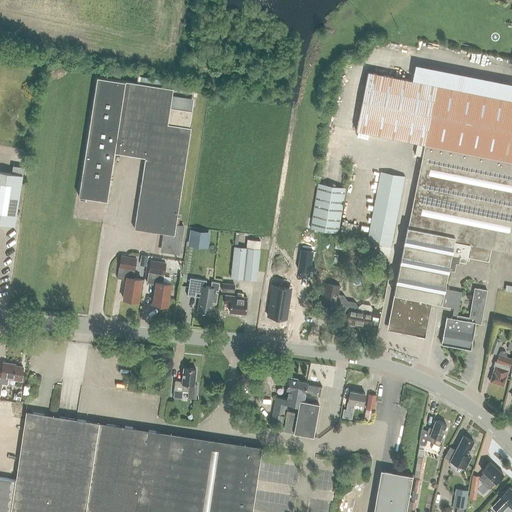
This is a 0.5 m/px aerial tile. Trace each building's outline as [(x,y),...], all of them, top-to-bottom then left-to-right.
[(395,294),(388,328),(424,335),(431,301),(441,303),(444,289),(448,268),(453,269),(455,261),(466,263),(467,256),(488,261),(491,248),(511,252),(511,100),(436,85),(368,72),(356,131),(424,144),(394,294),(395,294)] [(194,99),(172,95),(173,89),(97,77),(79,196),(107,200),(114,153),(145,158),(134,229),(167,233),(166,241),(164,240),(162,251),(179,254),(183,226),(176,225),(191,128),(189,128),(192,111),(194,99)] [(0,223),(14,225),(23,167),(13,165),(11,173),(0,171),(0,223)] [(367,243),(391,247),(405,176),(381,172),(367,243)] [(346,187),(318,183),(311,228),(338,232),(346,187)] [(208,232),(192,231),(191,243),(197,244),(197,240),(207,241),(208,232)] [(231,278),(257,281),(260,249),(234,246),(231,278)] [(301,249),(298,269),(310,271),(313,251),(301,249)] [(119,267),(117,278),(126,280),(123,299),(138,301),(141,280),(133,278),(136,259),(121,256),(120,267),(119,267)] [(153,304),(167,306),(171,284),(162,283),(164,274),(165,263),(151,261),(149,272),(148,272),(147,283),(156,284),(153,304)] [(216,303),(218,292),(216,292),(216,291),(218,291),(220,282),(211,281),(210,287),(206,286),(207,280),(190,278),(187,295),(195,296),(196,292),(201,293),(198,307),(203,308),(202,311),(210,313),(211,302),(216,303)] [(234,284),(223,283),(222,291),(233,292),(234,284)] [(347,318),(347,323),(370,327),(371,320),(377,322),(379,309),(372,308),(371,312),(358,310),(358,307),(355,303),(347,301),(343,296),(336,295),(337,286),(324,283),(321,304),(336,307),(337,306),(338,306),(345,317),(347,318)] [(445,328),(442,343),(470,348),(474,323),(481,324),(488,290),(476,288),(470,317),(458,315),(459,309),(454,308),(452,318),(447,317),(445,328)] [(462,292),(444,289),(441,303),(440,306),(454,308),(459,309),(462,292)] [(271,291),(267,316),(286,319),(290,294),(271,291)] [(230,304),(229,312),(245,314),(247,297),(243,297),(243,294),(237,293),(237,296),(225,295),(224,303),(225,303),(230,304)] [(496,354),(501,342),(494,339),(490,352),(496,354)] [(494,366),(495,367),(490,382),(503,386),(511,361),(511,358),(506,357),(507,355),(506,353),(505,352),(503,351),(500,352),(499,353),(499,354),(498,354),(496,361),(495,361),(494,366)] [(8,385),(9,378),(21,380),(23,367),(12,365),(12,364),(3,362),(1,374),(0,373),(0,393),(2,384),(8,385)] [(196,399),(197,385),(194,385),(196,369),(183,368),(182,382),(175,381),(174,390),(174,391),(174,397),(182,398),(183,392),(188,392),(187,398),(196,399)] [(276,424),(282,425),(283,416),(284,416),(287,404),(298,406),(297,413),(287,410),(282,431),(315,437),(315,436),(314,436),(315,429),(314,429),(318,405),(319,405),(319,404),(316,403),(318,396),(319,396),(319,397),(320,397),(322,386),(321,386),(321,387),(307,384),(307,382),(302,381),(302,379),(295,378),(295,380),(289,379),(287,390),(289,390),(287,400),(276,397),(273,414),(277,415),(276,424)] [(365,393),(350,391),(348,402),(346,410),(347,410),(346,414),(354,416),(355,411),(353,411),(354,403),(363,405),(365,393)] [(376,396),(368,395),(365,410),(373,411),(376,396)] [(405,511),(412,476),(381,470),(373,511),(251,511),(262,447),(123,426),(99,423),(26,411),(16,480),(0,477),(0,511),(405,511)] [(444,422),(439,420),(438,422),(435,420),(432,429),(429,427),(427,431),(422,429),(419,443),(425,446),(427,440),(433,443),(440,446),(442,439),(441,439),(441,438),(442,437),(444,434),(443,433),(444,430),(445,430),(446,427),(446,426),(446,425),(444,424),(444,422)] [(471,457),(467,455),(474,442),(463,436),(450,461),(465,468),(471,457)] [(421,478),(424,458),(422,457),(424,450),(418,449),(414,477),(421,478)] [(480,477),(473,475),(469,495),(476,496),(479,479),(489,489),(495,483),(503,475),(490,462),(482,470),(484,473),(480,477)] [(333,480),(316,477),(315,487),(332,490),(333,480)] [(502,490),(499,494),(499,495),(501,496),(500,497),(492,506),(497,511),(500,511),(505,507),(504,506),(506,503),(511,508),(511,489),(509,487),(505,492),(503,491),(502,490)] [(459,489),(457,501),(466,502),(468,490),(459,489)]
